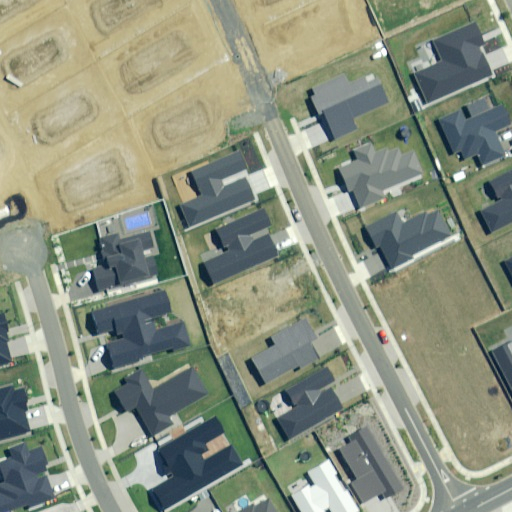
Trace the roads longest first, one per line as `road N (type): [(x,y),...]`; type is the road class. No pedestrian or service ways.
road 1 (residential): [(458,511),(342,286),(276,128)]
road 2 (residential): [(111,511),(88,460),(25,237)]
road 3 (unknown): [(214,0),(276,128)]
